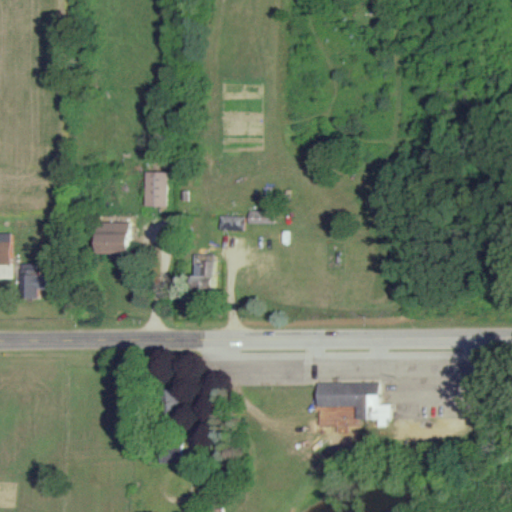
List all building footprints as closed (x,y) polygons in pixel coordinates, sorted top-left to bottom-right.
[(169,171),(147,171),(147,205),(169,205),(169,171)] [(277,209),(251,209),(251,222),(277,222),(277,209)] [(247,229),(247,214),(222,214),(222,229),(247,229)] [(133,220),(100,220),(100,254),(133,254),(133,220)] [(0,262),(12,263),(12,231),(0,231),(0,262)] [(218,253),(197,253),(197,295),(218,295),(218,253)] [(23,288),(66,288),(66,272),(23,272),(23,288)] [(319,381),(319,406),(359,405),(359,418),(382,418),(382,423),(394,423),(394,403),(382,403),(382,381),(319,381)] [(162,416),(183,415),(182,388),(161,388),(162,416)] [(187,461),(187,441),(163,441),(163,461),(187,461)]
